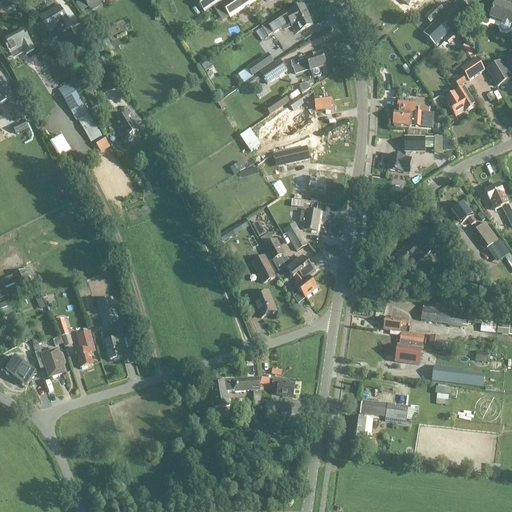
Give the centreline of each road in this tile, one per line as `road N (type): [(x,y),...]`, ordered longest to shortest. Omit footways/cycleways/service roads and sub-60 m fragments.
road 1 (unclassified): [(38,419),(334,323)]
road 2 (tertiary): [(346,247),(362,124),(358,75),(333,0)]
road 3 (tertiary): [(346,247),(373,237),(446,176),(511,143)]
road 4 (tertiary): [(307,511),(334,323)]
